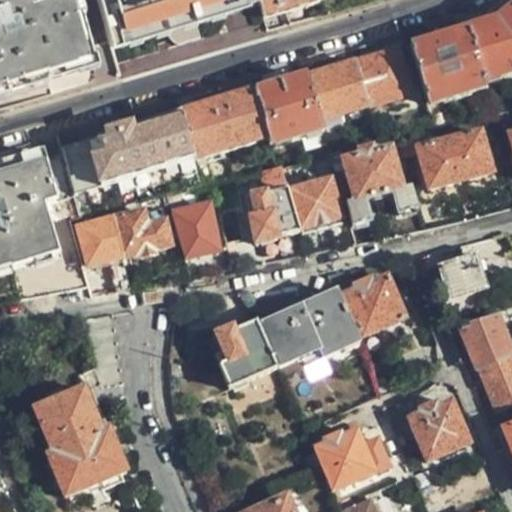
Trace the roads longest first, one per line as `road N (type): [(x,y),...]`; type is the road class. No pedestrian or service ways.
road 1 (residential): [(0,126),(424,0)]
road 2 (residential): [(402,248),(125,303)]
road 3 (residential): [(511,505),(402,248)]
road 4 (residential): [(125,303),(148,447),(176,511)]
road 5 (residential): [(125,303),(0,327)]
